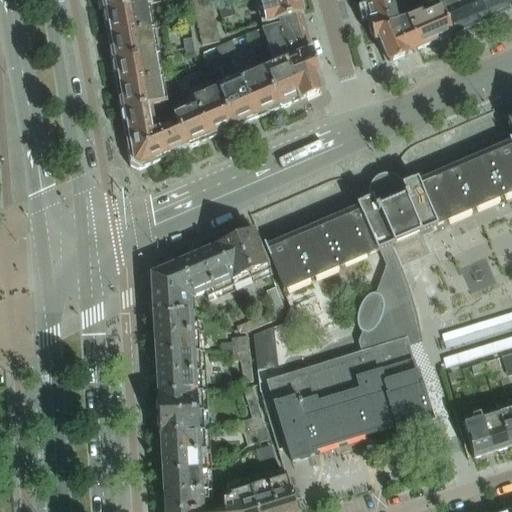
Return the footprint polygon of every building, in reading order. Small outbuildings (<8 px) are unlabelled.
[(141,0),(99,0),(102,15),(142,7),(141,0)] [(184,0),(175,0),(177,11),(186,9),(184,0)] [(263,26),(275,22),(301,15),(301,13),(302,11),(299,0),(259,0),(256,1),(263,26)] [(384,0),(363,6),(373,43),(378,42),(388,64),(411,55),(402,33),(408,30),(405,23),(404,21),(399,22),(392,0),(384,0)] [(452,37),(487,22),(478,0),(435,0),(440,11),(441,11),(452,37)] [(511,0),(478,0),(487,22),(511,11),(511,0)] [(209,3),(201,5),(202,13),(211,11),(209,3)] [(194,15),(202,13),(201,5),(192,7),(194,15)] [(102,15),(107,38),(118,36),(118,39),(122,38),(122,33),(128,33),(128,35),(147,31),(142,7),(102,15)] [(232,8),(218,11),(221,21),(234,17),(232,8)] [(212,19),(211,11),(202,13),(204,21),(212,19)] [(411,55),(417,52),(452,37),(441,11),(440,11),(424,17),(422,15),(410,20),(404,21),(405,23),(408,30),(402,33),(411,55)] [(202,13),(194,15),(196,23),(204,21),(202,13)] [(292,44),(296,57),(311,51),(302,17),(301,15),(275,22),(275,24),(285,46),(292,44)] [(212,19),(204,21),(206,29),(214,27),(212,19)] [(198,31),(206,29),(204,21),(196,23),(198,31)] [(206,29),(208,36),(216,34),(214,27),(206,29)] [(206,29),(198,31),(200,39),(208,36),(206,29)] [(118,36),(107,38),(111,64),(152,56),(147,31),(128,35),(128,33),(122,33),(122,38),(118,39),(118,36)] [(256,33),(247,37),(254,52),(263,48),(256,33)] [(218,43),(216,34),(208,36),(210,45),(218,43)] [(200,39),(201,47),(210,45),(208,36),(200,39)] [(192,40),(183,42),(184,50),(193,48),(192,40)] [(231,42),(222,46),(226,55),(235,52),(231,42)] [(222,46),(215,49),(219,58),(226,55),(222,46)] [(193,48),(184,50),(186,58),(195,57),(193,48)] [(311,51),(296,57),(281,64),(298,103),(320,94),(317,81),(319,80),(315,68),(317,66),(315,57),(312,56),(311,51)] [(152,56),(111,64),(116,88),(126,86),(127,88),(131,88),(130,82),(135,82),(135,84),(156,80),(152,56)] [(281,64),(258,73),(275,113),(298,103),(281,64)] [(258,73),(236,82),(253,122),(275,113),(258,73)] [(185,79),(177,83),(182,94),(190,90),(185,79)] [(126,86),(116,88),(120,113),(146,109),(161,106),(156,80),(135,84),(135,82),(130,82),(131,88),(127,88),(126,86)] [(236,82),(214,92),(231,132),(253,122),(236,82)] [(214,92),(192,101),(209,142),(231,132),(214,92)] [(186,151),(209,142),(192,101),(191,101),(194,107),(171,118),(186,151)] [(120,113),(124,138),(125,142),(135,141),(136,145),(140,145),(140,142),(144,141),(142,137),(149,135),(147,130),(150,129),(146,109),(120,113)] [(136,173),(148,167),(181,153),(173,133),(160,139),(156,130),(151,133),(150,129),(147,130),(149,135),(142,137),(144,141),(140,142),(140,145),(136,145),(135,141),(125,142),(130,169),(136,173)] [(511,193),(511,148),(509,140),(494,146),(495,150),(426,179),(424,175),(406,182),(408,186),(401,189),(399,185),(396,181),(395,179),(391,177),(387,176),(382,176),(378,177),(374,180),(371,183),(370,185),(370,188),(369,192),(369,194),(372,202),(365,204),(364,200),(347,207),(350,211),(280,240),(278,236),(261,242),(282,291),(368,255),(369,256),(379,252),(390,247),(445,224),(444,223),(511,193)] [(214,248),(214,249),(232,291),(271,275),(252,232),(214,248)] [(267,384),(273,405),(292,464),(314,457),(313,454),(395,428),(397,434),(430,423),(430,422),(406,342),(420,338),(418,326),(415,314),(412,302),(404,279),(399,268),(394,257),(390,247),(379,252),(386,268),(375,296),(374,296),(372,296),(370,296),(367,298),(366,299),(363,302),(362,304),(361,306),(360,307),(359,310),(358,313),(357,316),(356,320),(356,322),(356,324),(357,326),(357,329),(358,330),(359,331),(360,332),(361,333),(362,333),(358,344),(361,355),(267,384)] [(208,301),(232,291),(214,249),(179,264),(194,301),(195,301),(206,296),(208,301)] [(154,273),(149,280),(188,307),(194,301),(179,264),(178,263),(154,273)] [(149,280),(152,311),(152,316),(189,313),(188,313),(188,307),(149,280)] [(274,313),(236,329),(239,335),(247,335),(280,321),(281,315),(279,311),(283,309),(275,290),(266,293),(274,313)] [(189,313),(152,316),(155,357),(199,354),(198,325),(193,325),(192,316),(189,313)] [(232,352),(248,350),(247,338),(230,340),(230,344),(220,345),(221,353),(232,352)] [(248,350),(232,352),(233,363),(240,363),(242,385),(252,384),(248,350)] [(202,392),(201,385),(199,354),(155,357),(157,395),(202,392)] [(511,356),(483,365),(486,375),(511,366),(511,356)] [(481,365),(471,368),(473,377),(484,374),(481,365)] [(453,375),(447,376),(450,386),(456,385),(453,375)] [(252,421),(261,418),(252,388),(243,391),(252,421)] [(202,392),(157,395),(156,395),(159,436),(204,432),(204,424),(202,392)] [(277,451),(287,448),(272,401),(263,404),(277,451)] [(511,448),(511,408),(498,413),(508,449),(511,448)] [(473,460),(508,449),(498,413),(480,418),(462,424),(473,460)] [(261,418),(252,421),(240,424),(247,449),(268,442),(261,418)] [(206,471),(206,462),(204,432),(159,436),(160,436),(162,474),(206,471)] [(256,452),(260,463),(273,459),(270,448),(256,452)] [(162,474),(164,502),(164,511),(202,511),(202,502),(208,502),(206,471),(162,474)] [(294,511),(283,474),(247,485),(255,511),(294,511)] [(223,511),(255,511),(247,485),(227,492),(228,502),(222,503),(223,511)]
